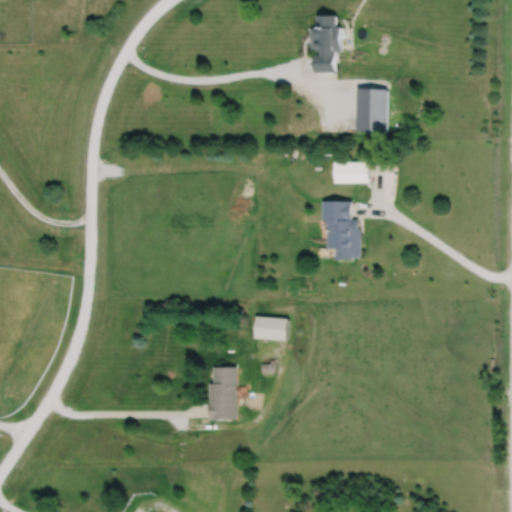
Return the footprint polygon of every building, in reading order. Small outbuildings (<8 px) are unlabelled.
[(319,14),(319,27),(312,27),(313,49),(318,49),(318,50),(322,50),(322,54),(316,54),(316,71),(337,71),(337,51),(344,51),(344,26),(339,26),(339,14),(319,14)] [(359,86),(357,130),(387,132),(390,88),(359,86)] [(335,160),(335,182),(370,182),(370,161),(335,160)] [(325,200),(325,222),(329,222),(329,248),(337,248),(337,259),(353,259),(353,257),(363,257),(363,229),(361,229),(361,219),(354,219),(354,200),(325,200)] [(257,313),(255,335),(287,337),(289,315),(257,313)] [(262,361),(262,369),(270,369),(270,361),(262,361)] [(214,364),(214,381),(210,381),(211,417),(237,416),(236,364),(214,364)]
